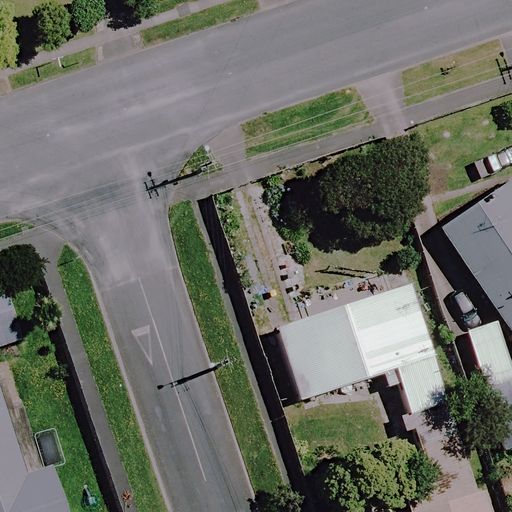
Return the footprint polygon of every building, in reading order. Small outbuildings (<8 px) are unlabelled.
[(511,180),(441,228),(511,333),(511,180)] [(404,416),(445,402),(406,281),(273,325),(296,396),(388,366),(404,416)] [(0,351),(19,345),(0,291),(0,351)] [(511,368),(498,323),(466,332),(502,446),(511,442),(511,368)] [(12,456),(0,416),(0,511),(60,511),(41,447),(12,456)] [(490,511),(483,488),(408,511),(490,511)]
